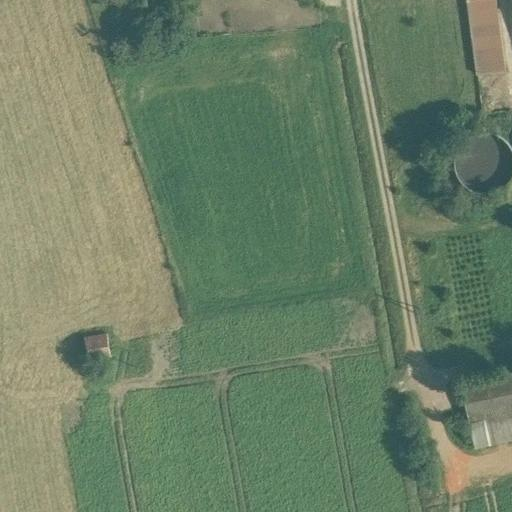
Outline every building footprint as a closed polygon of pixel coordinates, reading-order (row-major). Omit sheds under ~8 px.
[(265,9),(266,2),(265,0),(224,0),(224,3),(226,10),(228,15),(231,18),(235,20),(239,22),(246,23),(253,21),(258,18),(260,16),(265,9)] [(495,0),(467,0),(477,74),(505,71),(495,0)] [(511,174),(511,149),(506,140),(496,134),(484,132),(473,134),(463,141),(457,151),(454,162),(457,174),(463,184),(473,190),(485,192),(496,190),(506,183),(511,174)] [(83,336),(87,358),(111,354),(108,333),(83,336)] [(511,371),(461,382),(474,446),(511,437),(511,371)]
